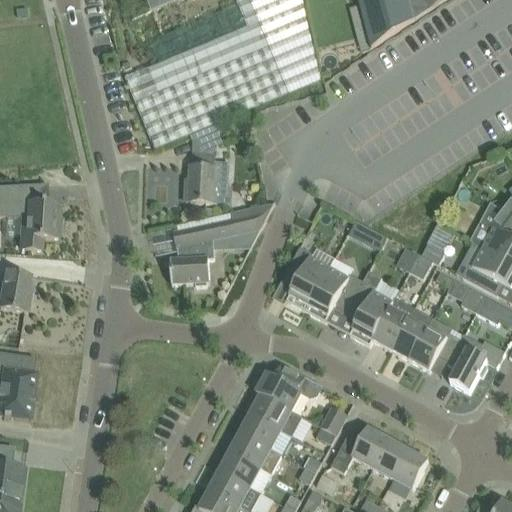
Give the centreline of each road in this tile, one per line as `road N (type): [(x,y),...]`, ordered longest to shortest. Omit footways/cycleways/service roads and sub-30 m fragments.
road 1 (residential): [(112,329),(116,211),(70,0)]
road 2 (residential): [(482,451),(316,357),(242,337)]
road 3 (residential): [(148,511),(242,337)]
road 4 (residential): [(87,511),(112,329)]
road 5 (residential): [(242,337),(284,213)]
road 6 (residential): [(242,337),(112,329)]
